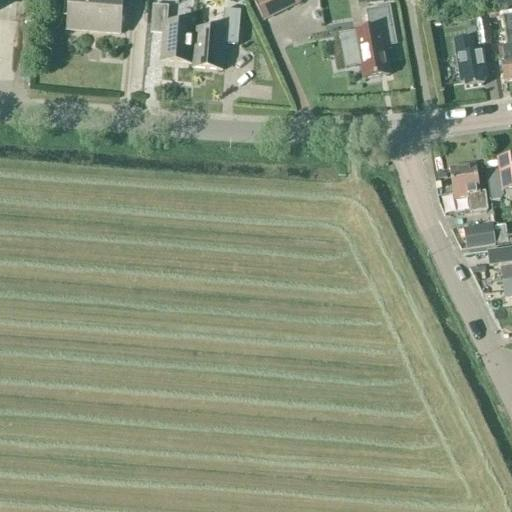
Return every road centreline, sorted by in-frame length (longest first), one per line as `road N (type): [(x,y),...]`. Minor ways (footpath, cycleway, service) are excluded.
road 1 (tertiary): [(394,145),(352,134),(0,113)]
road 2 (tertiary): [(497,368),(394,145)]
road 3 (residential): [(394,145),(430,126),(511,114)]
